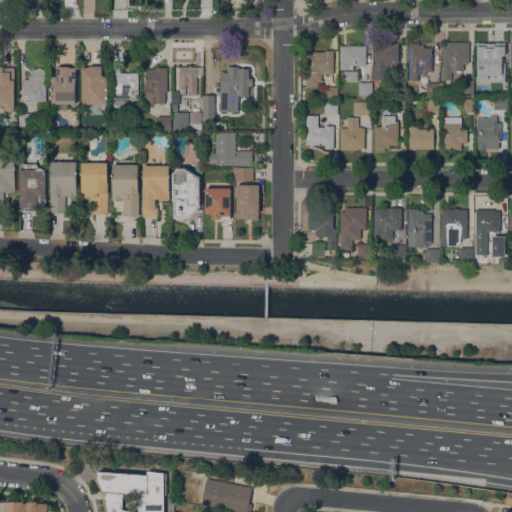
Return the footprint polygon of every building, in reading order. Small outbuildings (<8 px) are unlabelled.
[(375,42),(399,42),(398,65),(388,65),(388,79),(375,79),(375,42)] [(409,42),(419,42),(419,44),(424,44),(424,47),(432,47),(432,71),(426,71),(426,73),(423,73),(423,74),(418,74),(418,80),(409,80),(409,42)] [(443,79),(443,46),(447,45),(447,42),(468,42),(468,62),(466,62),(466,63),(463,63),(463,70),(461,70),(460,72),(457,72),(456,70),(455,70),(455,71),(451,71),(451,79),(443,79)] [(477,43),(485,43),(485,46),(503,46),(503,64),(495,64),(495,65),(492,65),(492,64),(485,64),(485,65),(477,65),(477,43)] [(366,45),(366,65),(363,65),(363,66),(360,66),(360,64),(353,64),(353,69),(340,69),(340,45),(351,45),(357,45),(366,45)] [(333,73),(321,73),(321,81),(318,81),(318,85),(306,85),(306,52),(307,52),(307,51),(312,51),(312,52),(313,52),(313,51),(325,51),(325,50),(333,50),(333,73)] [(15,110),(5,110),(5,112),(0,112),(0,65),(7,65),(7,67),(14,67),(15,110)] [(107,104),(81,103),(82,67),(89,67),(89,65),(102,65),(102,75),(104,75),(105,75),(106,76),(107,78),(107,104)] [(57,66),(69,66),(69,67),(76,67),(76,79),(75,79),(75,103),(52,103),(52,81),(51,79),(51,78),(52,76),(53,76),(55,75),(56,75),(57,76),(57,66)] [(202,66),(202,76),(197,76),(197,95),(188,95),(188,85),(186,85),(186,88),(185,88),(185,93),(185,95),(181,95),(181,93),(180,93),(180,88),(179,88),(179,75),(180,75),(180,66),(202,66)] [(221,72),(227,72),(227,66),(240,66),(240,68),(249,68),(248,78),(252,78),(252,85),(248,85),(248,95),(238,95),(237,111),(219,111),(221,72)] [(28,101),(28,94),(24,94),(24,79),(28,79),(28,75),(32,75),(32,68),(37,68),(37,67),(41,67),(41,68),(46,68),(46,101),(38,101),(38,100),(37,100),(37,110),(29,110),(24,101),(28,101)] [(112,106),(112,92),(111,92),(111,83),(112,83),(112,67),(120,67),(120,72),(138,72),(138,100),(136,100),(136,103),(132,103),(131,106),(112,106)] [(167,92),(165,92),(165,101),(165,104),(160,104),(160,103),(154,103),(154,104),(143,104),(143,91),(144,91),(144,84),(146,84),(146,68),(156,68),(156,67),(167,67),(167,92)] [(344,70),(357,70),(357,80),(347,80),(344,77),(344,70)] [(406,79),(406,93),(393,93),(393,79),(406,79)] [(460,79),(474,79),(474,93),(460,93),(460,79)] [(495,79),(508,79),(508,92),(495,93),(495,79)] [(359,95),(359,81),(372,81),(372,95),(359,95)] [(440,82),(440,95),(427,95),(426,82),(440,82)] [(338,86),(338,99),(324,99),(324,86),(338,86)] [(214,123),(202,123),(202,95),(214,95),(214,123)] [(393,110),(393,97),(405,97),(406,110),(393,110)] [(494,109),(495,97),(507,97),(507,109),(494,109)] [(427,98),(439,98),(440,111),(427,111),(427,98)] [(474,98),(474,111),(461,112),(461,98),(474,98)] [(324,113),(324,101),(337,101),(337,113),(324,113)] [(372,101),(372,114),(353,114),(353,101),(372,101)] [(186,129),(187,111),(172,111),(171,128),(186,129)] [(201,123),(189,123),(189,111),(201,111),(201,123)] [(32,113),(32,126),(19,126),(19,113),(32,113)] [(334,125),(334,148),(324,148),(324,144),(306,144),(306,115),(318,115),(318,126),(319,126),(319,125),(323,125),(323,126),(325,126),(325,125),(334,125)] [(486,148),(486,149),(476,149),(476,143),(477,143),(477,129),(476,129),(476,117),(489,117),(489,115),(497,115),(497,122),(501,122),(501,138),(499,138),(499,148),(486,148)] [(170,116),(170,130),(158,129),(158,116),(170,116)] [(364,148),(358,148),(358,149),(340,149),(340,127),(347,127),(347,116),(358,117),(358,126),(361,126),(361,127),(364,127),(364,148)] [(375,126),(382,126),(382,116),(395,116),(395,120),(398,120),(398,144),(389,144),(389,147),(385,147),(385,149),(375,149),(375,126)] [(443,149),(444,122),(461,122),(461,128),(467,129),(467,142),(461,142),(461,149),(443,149)] [(408,125),(417,125),(417,129),(429,128),(429,127),(432,127),(432,129),(433,129),(433,148),(409,148),(408,125)] [(216,165),(216,161),(210,161),(210,152),(216,152),(215,132),(235,132),(235,150),(252,150),(252,164),(216,165)] [(0,157),(15,157),(15,191),(14,191),(14,192),(5,192),(4,192),(4,198),(9,198),(9,206),(3,206),(3,208),(0,208),(0,157)] [(50,188),(50,161),(76,161),(77,196),(75,196),(67,196),(67,195),(65,195),(65,212),(50,212),(50,188)] [(107,162),(107,182),(108,182),(108,213),(92,213),(93,197),(95,197),(95,196),(91,196),(91,197),(82,197),(82,196),(81,196),(81,162),(107,162)] [(46,208),(32,208),(32,210),(20,210),(20,207),(19,169),(20,169),(20,163),(36,163),(40,167),(42,167),(44,170),(45,170),(46,208)] [(138,164),(138,194),(139,194),(139,215),(123,215),(123,198),(121,198),(121,199),(114,199),(114,198),(112,198),(112,164),(138,164)] [(169,165),(169,189),(170,189),(170,200),(159,200),(159,198),(155,198),(155,202),(157,202),(157,217),(142,216),(143,165),(169,165)] [(200,204),(201,204),(201,206),(198,210),(189,217),(183,220),(179,220),(173,217),(172,173),(177,167),(185,167),(200,176),(200,204)] [(232,181),(232,167),(254,167),(254,181),(232,181)] [(236,184),(259,184),(259,191),(260,191),(260,197),(258,197),(258,219),(244,219),(244,218),(236,218),(236,184)] [(205,187),(230,187),(230,218),(212,218),(212,213),(207,213),(205,212),(205,211),(205,187)] [(340,211),(345,211),(345,207),(366,207),(366,228),(361,228),(361,239),(352,239),(352,250),(347,250),(347,249),(340,250),(340,211)] [(310,208),(333,208),(333,228),(337,228),(337,247),(328,247),(328,236),(315,236),(315,230),(310,230),(310,208)] [(401,239),(381,239),(381,238),(374,238),(374,208),(401,208),(401,239)] [(408,208),(418,208),(418,210),(423,210),(423,213),(431,213),(431,243),(428,243),(428,246),(408,246),(408,208)] [(467,209),(467,238),(460,238),(460,242),(457,245),(442,245),(442,209),(452,209),(452,208),(459,208),(459,209),(467,209)] [(476,254),(476,209),(494,209),(494,210),(500,210),(500,231),(487,231),(487,238),(488,238),(488,242),(487,242),(487,251),(493,251),(493,248),(507,248),(507,262),(486,262),(486,254),(476,254)] [(324,242),(324,256),(312,255),(312,242),(324,242)] [(358,257),(358,244),(372,244),(372,257),(358,257)] [(405,245),(405,258),(392,258),(392,245),(405,245)] [(473,247),(473,261),(460,261),(460,247),(473,247)] [(439,248),(439,262),(426,262),(426,248),(439,248)] [(105,511),(103,498),(104,498),(105,492),(101,492),(101,490),(97,480),(95,480),(95,472),(97,473),(97,471),(147,474),(147,471),(166,473),(166,494),(164,494),(164,511),(105,511)] [(246,511),(201,503),(206,477),(251,487),(248,502),(251,503),(250,510),(247,509),(246,511)] [(0,511),(0,499),(7,499),(7,501),(24,501),(24,502),(27,502),(27,501),(38,501),(38,503),(48,503),(48,510),(53,510),(53,511),(0,511)]
